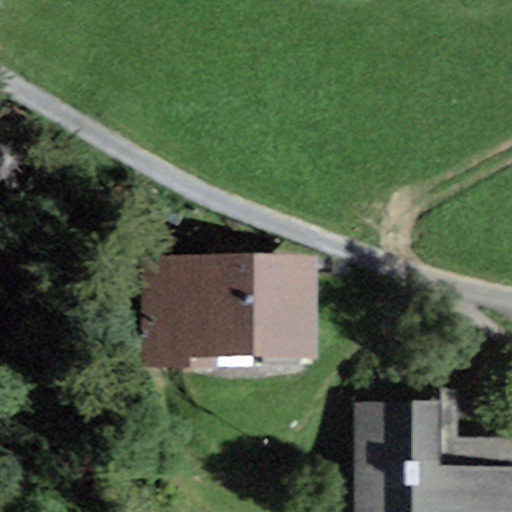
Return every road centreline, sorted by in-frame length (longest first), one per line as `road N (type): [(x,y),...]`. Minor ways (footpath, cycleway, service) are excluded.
road 1 (residential): [(441,278),(145,156),(0,75)]
road 2 (track): [(388,259),(406,198),(511,141)]
